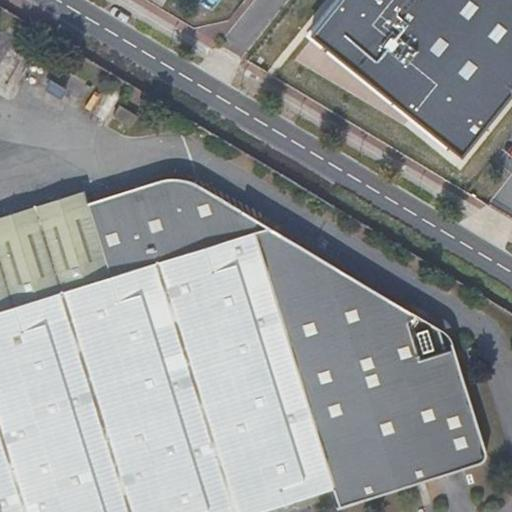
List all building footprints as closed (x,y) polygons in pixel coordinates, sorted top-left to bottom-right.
[(511,81),(511,0),(312,0),(295,22),(454,152),(511,81)] [(66,89),(49,79),(43,89),(60,100),(66,89)] [(119,105),(112,116),(129,126),(136,115),(119,105)] [(0,231),(87,205),(89,212),(181,183),(182,183),(183,183),(183,182),(184,182),(185,182),(186,182),(187,182),(188,182),(189,182),(190,182),(191,182),(192,182),(193,182),(193,183),(194,183),(195,183),(196,183),(196,184),(192,181),(185,179),(175,178),(165,178),(156,180),(86,203),(82,191),(0,216),(0,231)] [(410,311),(199,185),(197,184),(196,184),(196,183),(195,183),(194,183),(193,183),(193,182),(192,182),(191,182),(190,182),(189,182),(188,182),(187,182),(186,182),(185,182),(184,182),(183,182),(183,183),(182,183),(181,183),(89,212),(87,205),(0,231),(0,511),(252,511),(333,487),(339,507),(479,463),(483,460),(485,455),(485,451),(451,342),(449,343),(451,348),(445,350),(438,327),(410,311)]
